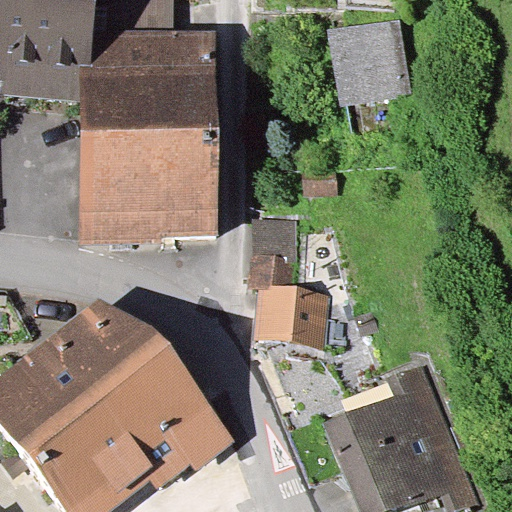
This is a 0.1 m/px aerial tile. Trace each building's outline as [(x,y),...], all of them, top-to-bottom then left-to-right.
[(89,0),(0,0),(0,75),(13,77),(12,89),(80,96),(89,0)] [(87,242),(216,242),(215,37),(176,37),(175,0),(112,0),(113,34),(100,34),(100,74),(86,74),(87,242)] [(409,94),(398,25),(338,34),(348,103),(409,94)] [(220,447),(103,302),(0,384),(0,415),(78,511),(103,511),(152,474),(160,484),(194,457),(200,463),(220,447)] [(391,408),(333,431),(366,511),(384,511),(468,478),(423,367),(381,384),(391,408)]
